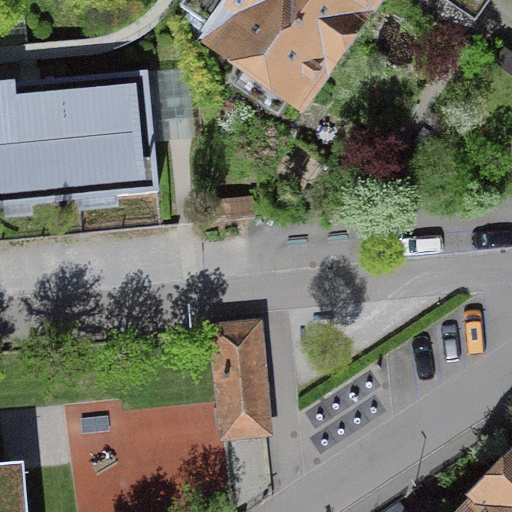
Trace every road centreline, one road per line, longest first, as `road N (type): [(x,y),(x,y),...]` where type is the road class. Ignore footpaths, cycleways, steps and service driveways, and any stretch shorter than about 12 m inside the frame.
road 1 (residential): [(511,278),(477,274),(0,320)]
road 2 (residential): [(297,511),(511,369)]
